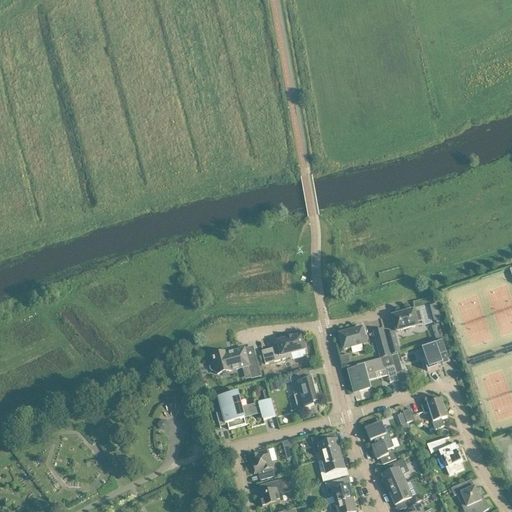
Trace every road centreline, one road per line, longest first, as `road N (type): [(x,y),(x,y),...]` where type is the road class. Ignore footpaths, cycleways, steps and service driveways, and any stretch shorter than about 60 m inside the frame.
road 1 (residential): [(346,416),(450,389),(488,484),(509,511)]
road 2 (residential): [(248,511),(235,447),(346,416)]
